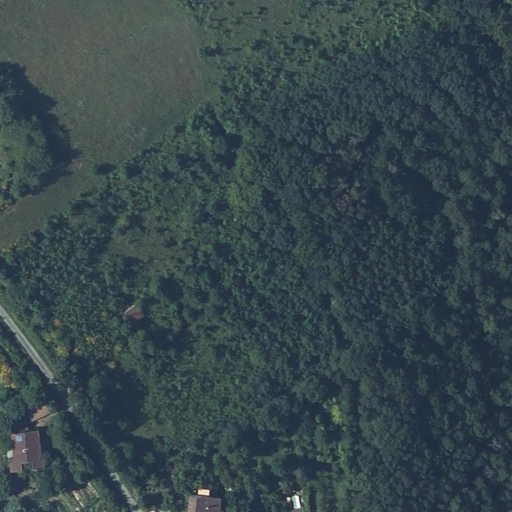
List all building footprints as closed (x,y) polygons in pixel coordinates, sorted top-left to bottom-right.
[(135,302),(122,313),(131,324),(144,313),(135,302)] [(34,417),(54,406),(49,395),(29,405),(34,417)] [(28,418),(13,420),(18,457),(13,458),(14,470),(27,468),(25,457),(34,456),(36,467),(47,465),(46,454),(43,454),(38,426),(29,427),(28,418)] [(196,496),(189,495),(186,511),(234,511),(236,501),(207,498),(208,489),(197,488),(196,496)] [(299,507),(297,493),(291,494),(293,508),(299,507)]
